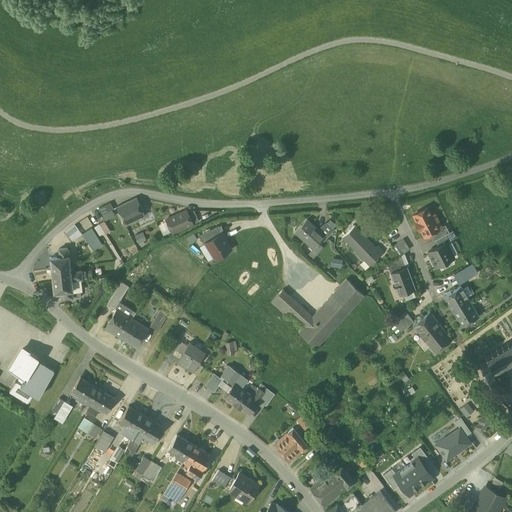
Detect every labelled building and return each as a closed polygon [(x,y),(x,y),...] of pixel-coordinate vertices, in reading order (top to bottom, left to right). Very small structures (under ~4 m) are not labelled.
[(137,198),(117,207),(125,225),(145,215),(137,198)] [(111,203),(100,208),(103,216),(114,210),(111,203)] [(428,208),(412,216),(423,237),(442,227),(435,214),(433,216),(428,208)] [(194,210),(187,213),(192,223),(199,220),(194,210)] [(186,211),(167,220),(172,233),(192,223),(187,213),(186,211)] [(325,236),(307,219),(295,233),(313,249),(325,236)] [(104,221),(100,224),(106,235),(111,232),(104,221)] [(75,225),(65,232),(69,237),(78,230),(75,225)] [(221,225),(211,229),(198,235),(204,244),(206,243),(221,233),(221,234),(224,232),(221,225)] [(375,248),(354,225),(342,237),(355,251),(354,253),(362,261),(363,259),(369,265),(383,252),(377,246),(375,248)] [(103,245),(92,228),(83,234),(94,250),(103,245)] [(221,233),(206,243),(215,258),(230,249),(221,234),(221,233)] [(448,234),(435,240),(439,246),(446,242),(446,243),(451,240),(448,234)] [(403,240),(391,247),(398,257),(404,253),(409,249),(403,240)] [(439,246),(428,252),(436,267),(454,257),(446,243),(446,242),(439,246)] [(67,248),(59,249),(60,256),(50,257),(51,269),(70,267),(68,255),(67,248)] [(398,257),(387,265),(390,273),(406,267),(409,266),(404,253),(398,257)] [(341,266),(342,258),(331,257),(331,266),(341,266)] [(70,267),(51,269),(53,280),(70,278),(71,280),(70,272),(70,267)] [(406,267),(390,273),(395,285),(394,286),(394,287),(396,287),(399,295),(415,289),(406,267)] [(81,270),(70,272),(71,280),(82,279),(82,278),(81,271),(81,270)] [(456,278),(460,283),(471,275),(467,270),(456,278)] [(70,278),(53,280),(54,292),(63,291),(64,298),(73,297),(72,290),(71,280),(70,278)] [(346,278),(298,331),(316,347),(364,294),(346,278)] [(120,283),(106,305),(114,309),(127,288),(120,283)] [(461,285),(443,296),(461,326),(479,316),(461,285)] [(271,301),(286,315),(298,302),(284,288),(271,301)] [(132,318),(117,309),(105,327),(120,336),(132,318)] [(161,309),(150,326),(156,330),(166,313),(161,309)] [(406,312),(394,321),(401,331),(414,321),(406,312)] [(429,312),(413,324),(434,353),(451,339),(440,325),(429,312)] [(132,318),(120,336),(137,347),(149,329),(132,318)] [(505,348),(502,350),(500,348),(498,349),(500,352),(497,353),(496,350),(493,352),(495,355),(491,357),(490,354),(487,355),(489,358),(486,360),(484,358),(482,361),(484,362),(481,365),(478,364),(477,367),(481,368),(483,372),(482,375),(486,376),(486,373),(489,370),(490,374),(493,374),(493,371),(498,368),(499,370),(502,369),(501,367),(503,365),(505,369),(508,367),(506,363),(509,362),(511,365),(511,363),(511,361),(511,360),(511,359),(511,343),(510,341),(508,343),(510,345),(507,347),(506,344),(503,346),(505,348)] [(190,343),(190,342),(177,362),(177,363),(178,362),(192,371),(192,372),(193,373),(206,353),(205,352),(204,353),(190,344),(190,343)] [(173,347),(165,360),(171,364),(179,352),(173,347)] [(29,353),(21,348),(9,368),(20,375),(17,381),(16,381),(9,392),(28,403),(33,394),(38,397),(54,371),(37,361),(39,358),(30,352),(29,353)] [(248,379),(229,366),(221,376),(224,378),(233,385),(224,397),(236,406),(247,392),(247,391),(242,388),(248,379)] [(213,373),(204,385),(214,392),(224,378),(221,376),(220,378),(213,373)] [(97,388),(81,378),(72,392),(79,396),(78,397),(88,403),(97,388)] [(252,385),(247,392),(252,396),(258,389),(257,388),(252,385)] [(247,392),(237,405),(249,414),(259,401),(259,400),(265,392),(264,392),(258,388),(257,387),(257,388),(258,389),(252,396),(247,392)] [(114,398),(97,388),(88,403),(99,409),(99,408),(106,412),(114,398)] [(485,398),(500,418),(509,410),(495,391),(485,398)] [(60,397),(52,409),(57,412),(64,401),(60,397)] [(459,408),(466,416),(473,410),(466,402),(459,408)] [(145,416),(128,406),(119,420),(120,421),(118,423),(124,426),(120,431),(132,438),(145,416)] [(309,412),(298,422),(304,431),(316,420),(309,412)] [(488,412),(478,420),(481,423),(476,426),(480,431),(485,427),(489,423),(493,419),(488,412)] [(162,426),(145,416),(132,438),(139,442),(143,435),(153,440),(162,426)] [(459,427),(434,444),(446,461),(472,443),(467,435),(471,432),(461,417),(455,421),(459,427)] [(95,424),(89,434),(94,437),(100,427),(95,424)] [(115,435),(105,429),(94,446),(105,452),(115,435)] [(292,429),(274,445),(288,461),(306,446),(292,429)] [(338,431),(322,443),(326,448),(341,435),(338,431)] [(193,445),(176,435),(168,449),(177,455),(175,457),(183,462),(193,445)] [(139,442),(132,438),(124,450),(132,455),(139,442)] [(193,445),(183,462),(190,466),(186,471),(198,478),(203,470),(202,469),(210,455),(193,445)] [(144,456),(137,470),(143,474),(151,460),(144,456)] [(421,486),(433,477),(417,456),(405,465),(421,486)] [(157,463),(151,460),(143,474),(149,477),(157,463)] [(157,463),(149,477),(154,480),(162,467),(157,463)] [(341,465),(328,476),(327,475),(311,488),(325,505),(354,481),(341,465)] [(409,496),(421,486),(405,465),(392,475),(409,496)] [(230,477),(218,470),(212,481),(224,488),(230,477)] [(177,472),(164,493),(178,501),(191,481),(177,472)] [(258,485),(238,474),(228,491),(248,503),(258,485)] [(496,511),(504,498),(485,488),(471,511),(496,511)] [(356,510),(344,496),(325,511),(324,511),(395,511),(397,511),(382,490),(362,505),(356,510)] [(355,496),(351,491),(344,496),(356,510),(362,505),(355,496)] [(280,511),(284,507),(272,500),(265,511),(261,511),(260,511),(259,511),(280,511)]
